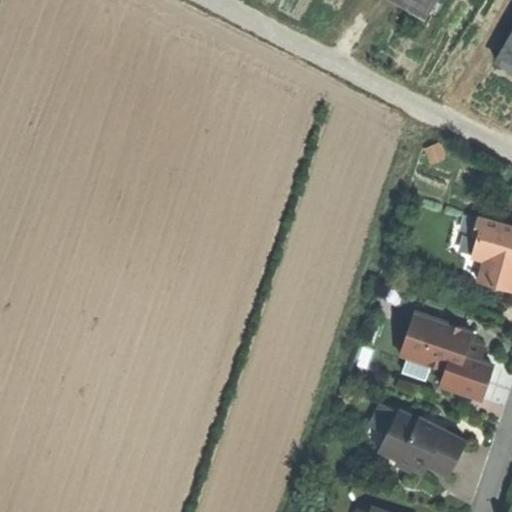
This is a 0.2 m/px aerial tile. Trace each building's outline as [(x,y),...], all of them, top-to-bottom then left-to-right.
[(407,0),(433,15),(441,0),(407,0)] [(511,36),(498,62),(511,69),(511,36)] [(479,277),(511,287),(511,224),(479,213),(474,231),(479,233),(473,253),(485,257),(479,277)] [(415,306),(402,351),(411,355),(405,368),(426,376),(432,362),(447,367),(441,381),(485,397),(490,379),(495,364),(482,360),(486,347),(471,341),(474,327),(415,306)] [(370,422),(388,431),(398,410),(380,401),(370,422)] [(388,431),(380,449),(397,457),(394,463),(410,471),(413,466),(423,470),(426,463),(449,474),(458,456),(467,436),(418,413),(416,418),(398,410),(388,431)] [(397,511),(371,503),(367,511),(397,511)]
